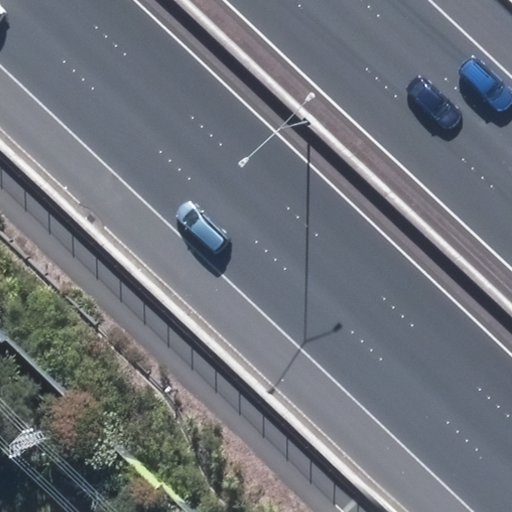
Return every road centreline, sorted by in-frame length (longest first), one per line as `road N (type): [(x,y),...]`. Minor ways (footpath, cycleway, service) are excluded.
road 1 (motorway): [(511,494),(0,20)]
road 2 (motorway): [(298,0),(511,197)]
